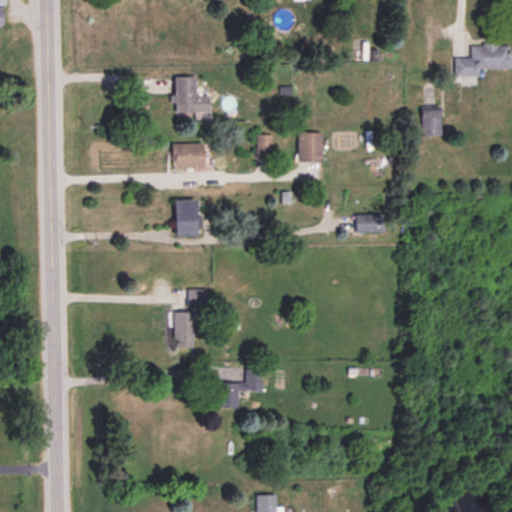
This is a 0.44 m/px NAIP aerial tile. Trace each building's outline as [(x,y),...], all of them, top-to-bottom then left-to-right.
[(482,67),(511,67),(511,42),(471,42),(471,55),(455,55),(455,75),(482,75),(482,67)] [(197,75),(176,75),(177,114),(210,114),(210,94),(197,94),(197,75)] [(422,108),(422,134),(442,134),(442,108),(422,108)] [(323,132),(298,132),(298,161),(323,161),(323,132)] [(174,168),(207,168),(207,141),(174,141),(174,168)] [(199,198),(176,198),(176,235),(199,235),(199,198)] [(195,345),(195,310),(174,310),(174,345),(195,345)] [(237,388),(261,388),(261,365),(243,365),(243,381),(219,381),(219,406),(237,406),(237,388)] [(275,511),(276,493),(255,493),(255,511),(275,511)]
